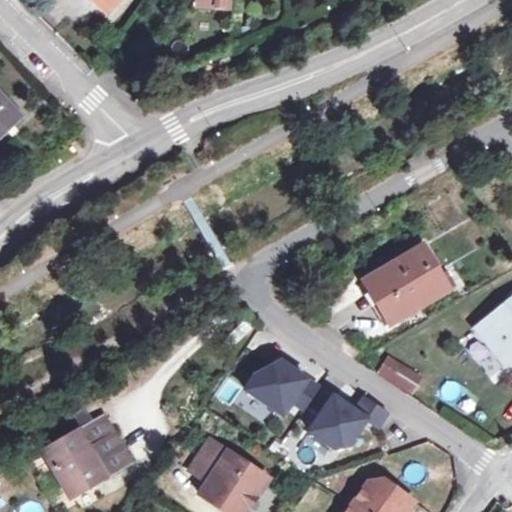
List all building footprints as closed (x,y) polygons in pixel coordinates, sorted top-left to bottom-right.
[(95,0),(107,10),(116,0),(95,0)] [(196,0),(196,7),(229,8),(229,0),(196,0)] [(0,137),(21,118),(0,96),(0,137)] [(392,325),(448,292),(423,249),(367,281),(372,291),(392,325)] [(362,284),(367,294),(372,291),(367,281),(362,284)] [(508,366),(511,362),(511,300),(478,328),(508,366)] [(416,396),(427,379),(390,354),(379,372),(416,396)] [(291,402),(306,380),(279,361),(254,375),(245,390),(281,416),(291,402)] [(436,388),(446,403),(461,394),(451,378),(436,388)] [(303,410),(318,388),(306,380),(291,402),(303,410)] [(346,445),(365,419),(354,411),(332,396),(308,431),(333,448),(346,445)] [(376,427),(386,413),(364,397),(354,411),(365,419),(376,427)] [(117,419),(122,431),(142,421),(137,410),(117,419)] [(71,435),(43,452),(69,498),(130,463),(104,416),(71,435)] [(35,438),(43,452),(71,435),(63,422),(35,438)] [(210,441),(191,470),(208,481),(214,486),(205,500),(222,511),(246,511),(268,480),(210,441)] [(214,486),(208,481),(198,496),(205,500),(214,486)] [(407,511),(413,504),(383,482),(367,485),(346,511),(407,511)]
